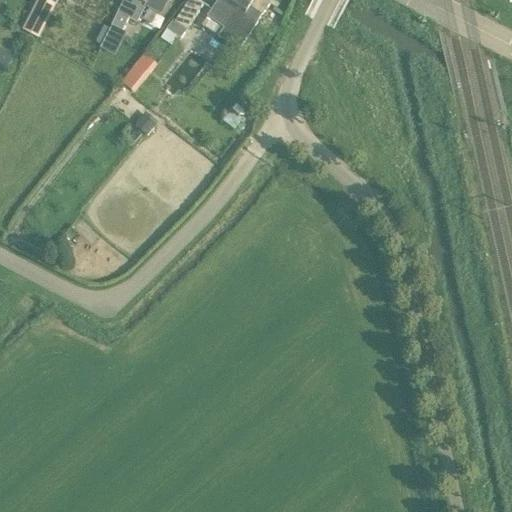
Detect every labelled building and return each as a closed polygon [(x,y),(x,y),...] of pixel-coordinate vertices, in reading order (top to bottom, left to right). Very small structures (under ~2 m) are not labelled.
[(39,0),(24,31),(41,39),(58,6),(45,0),(39,0)] [(125,0),(113,26),(124,31),(130,19),(138,23),(149,0),(125,0)] [(196,0),(190,0),(175,23),(173,21),(165,30),(167,30),(178,38),(181,40),(204,5),(196,0)] [(220,0),(208,18),(226,30),(246,43),(258,24),(246,16),(251,8),(263,17),(271,5),(264,0),(220,0)] [(172,47),(178,38),(167,30),(160,39),(172,47)] [(133,89),(148,69),(137,62),(123,82),(133,89)] [(145,135),(153,125),(144,118),(136,128),(145,135)]
